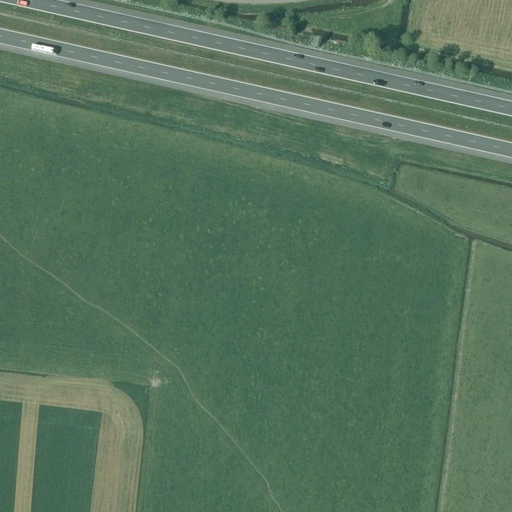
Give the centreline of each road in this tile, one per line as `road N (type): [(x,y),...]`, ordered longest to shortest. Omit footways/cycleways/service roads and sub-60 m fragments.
road 1 (motorway): [(0,40),(511,153)]
road 2 (motorway): [(511,111),(6,0)]
